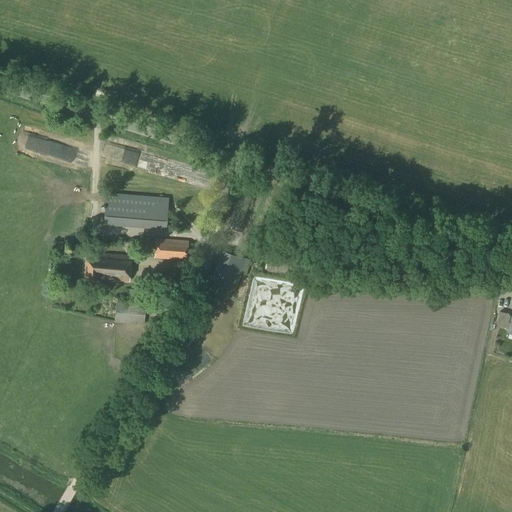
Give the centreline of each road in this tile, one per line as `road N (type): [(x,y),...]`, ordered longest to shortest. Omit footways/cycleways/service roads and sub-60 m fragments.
road 1 (track): [(60,511),(200,280),(213,245)]
road 2 (unclassified): [(511,244),(234,157)]
road 3 (unclassified): [(234,157),(0,85)]
